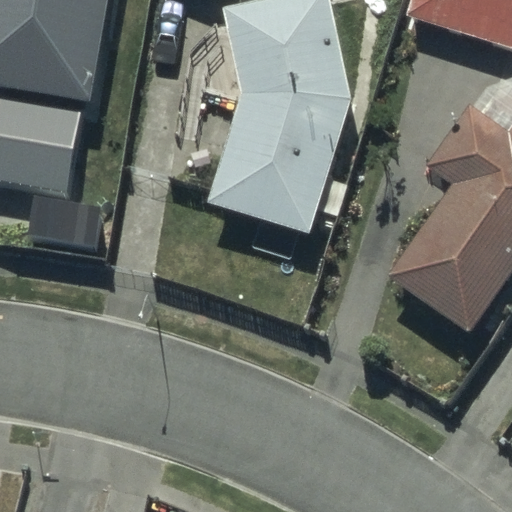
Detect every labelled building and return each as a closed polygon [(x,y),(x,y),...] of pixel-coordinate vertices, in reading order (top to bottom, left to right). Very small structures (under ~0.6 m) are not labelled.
[(119,0),(0,0),(0,99),(96,118),(119,0)] [(313,238),(351,101),(328,0),(300,0),(226,14),(242,101),(211,210),(313,238)] [(511,0),(414,0),(409,19),(511,52),(511,0)] [(394,281),(469,336),(511,276),(511,75),(510,75),(480,116),(472,110),(430,168),(460,190),(394,281)] [(91,133),(8,118),(0,163),(0,198),(76,212),(91,133)]
